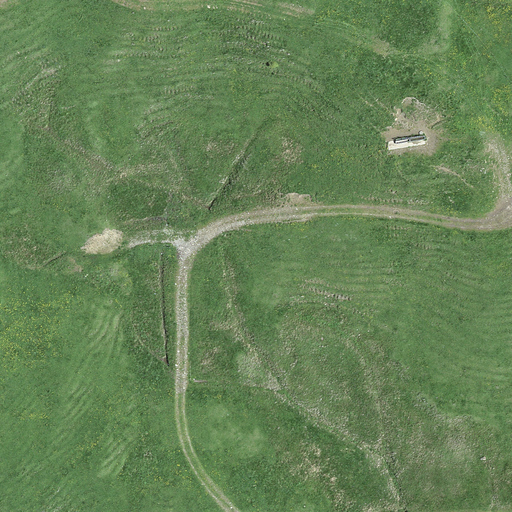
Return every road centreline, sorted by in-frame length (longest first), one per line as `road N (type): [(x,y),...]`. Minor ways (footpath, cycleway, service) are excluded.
road 1 (track): [(511,209),(482,225),(344,211),(244,220),(191,241),(179,282),(180,425),(192,469),(233,511)]
road 2 (track): [(226,0),(338,27),(411,67),(482,123),(497,147),(506,212)]
